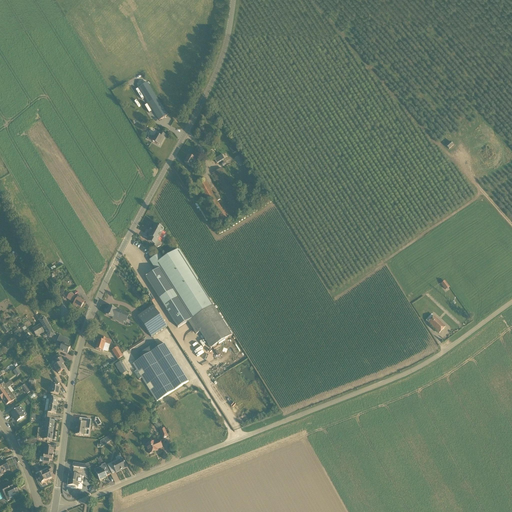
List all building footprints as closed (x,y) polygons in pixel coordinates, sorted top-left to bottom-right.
[(159,121),(167,116),(147,83),(139,88),(159,121)] [(160,144),(161,144),(166,136),(161,133),(159,137),(156,135),(154,139),(149,136),(147,139),(152,142),(159,146),(160,144)] [(189,156),(184,164),(194,169),(198,162),(196,162),(199,155),(196,153),(193,159),(189,156)] [(224,159),(222,155),(214,160),(217,164),(224,159)] [(235,212),(244,207),(221,168),(213,173),(235,212)] [(219,222),(226,217),(204,179),(197,183),(219,222)] [(156,249),(161,246),(157,241),(164,229),(155,225),(152,230),(151,229),(150,232),(151,233),(149,237),(150,237),(148,241),(155,245),(154,246),(156,249)] [(149,260),(152,265),(156,271),(146,277),(178,328),(192,319),(197,327),(193,330),(196,335),(200,332),(211,349),(218,344),(219,346),(225,341),(225,340),(232,336),(232,335),(232,334),(230,331),(229,332),(227,328),(228,327),(223,320),(222,320),(197,281),(198,280),(179,250),(178,251),(164,260),(160,254),(149,260)] [(75,297),(69,293),(66,291),(63,296),(72,302),(72,301),(75,303),(73,305),(76,308),(77,306),(81,308),(84,303),(77,299),(76,300),(74,299),(75,297)] [(52,296),(55,301),(60,298),(57,293),(52,296)] [(142,323),(151,338),(167,327),(153,306),(138,317),(142,323)] [(116,321),(117,318),(126,322),(129,317),(133,319),(134,317),(129,315),(116,310),(109,307),(106,315),(113,318),(112,320),(116,321)] [(434,316),(428,323),(439,334),(445,327),(434,316)] [(39,321),(47,336),(53,332),(44,318),(39,321)] [(40,325),(32,330),(36,337),(44,333),(40,325)] [(61,347),(60,351),(68,354),(68,353),(69,353),(70,351),(69,351),(70,348),(67,346),(69,341),(60,337),(56,345),(61,347)] [(98,340),(96,349),(103,352),(103,351),(108,352),(111,341),(102,338),(101,341),(98,340)] [(165,344),(133,364),(157,402),(189,382),(165,344)] [(117,348),(112,351),(118,360),(123,357),(117,348)] [(62,364),(64,363),(61,358),(55,361),(57,365),(54,367),(58,373),(65,370),(62,364)] [(115,364),(121,375),(127,371),(121,361),(115,364)] [(27,394),(30,392),(25,384),(22,386),(27,394)] [(56,385),(52,384),(51,394),(59,395),(60,388),(55,387),(56,385)] [(0,393),(0,397),(2,400),(12,394),(8,388),(0,393)] [(12,394),(2,400),(6,406),(15,399),(12,394)] [(46,406),(49,406),(57,407),(58,400),(53,400),(53,397),(44,396),(43,399),(47,399),(46,406)] [(56,414),(57,407),(49,406),(48,413),(45,412),(43,412),(42,415),(51,417),(51,414),(56,414)] [(24,417),(18,408),(11,413),(17,422),(24,417)] [(92,420),(85,419),(80,419),(79,424),(77,423),(75,435),(84,436),(85,436),(89,437),(92,420)] [(46,423),(42,423),(41,426),(45,427),(45,430),(53,431),(54,422),(46,421),(46,423)] [(52,442),(53,431),(45,430),(45,427),(41,426),(40,439),(44,440),(43,440),(52,442)] [(162,448),(159,441),(155,443),(154,442),(146,445),(149,454),(158,451),(157,450),(162,448)] [(41,445),(40,454),(53,456),(54,450),(53,450),(53,447),(41,445)] [(136,453),(133,447),(128,449),(129,452),(125,454),(131,465),(139,461),(135,454),(136,453)] [(52,462),(53,456),(40,454),(40,457),(44,457),(43,464),(49,464),(50,461),(52,462)] [(127,468),(123,460),(113,465),(112,463),(108,465),(112,474),(116,472),(116,473),(127,468)] [(9,471),(6,463),(2,464),(2,463),(0,463),(0,475),(1,476),(5,474),(4,473),(9,471)] [(48,470),(43,473),(47,481),(52,479),(50,474),(53,473),(50,467),(47,468),(48,470)] [(99,481),(107,478),(104,471),(100,473),(98,468),(94,469),(97,474),(99,481)] [(41,484),(47,481),(43,473),(35,477),(37,481),(39,480),(41,484)] [(69,481),(68,486),(72,487),(75,488),(75,487),(78,487),(78,483),(81,484),(82,476),(70,474),(69,478),(68,481),(69,481)] [(19,494),(16,490),(15,487),(13,488),(11,484),(1,489),(5,496),(8,495),(10,499),(19,494)]
